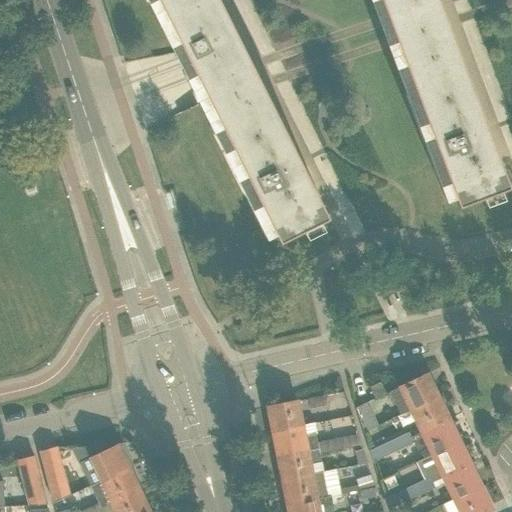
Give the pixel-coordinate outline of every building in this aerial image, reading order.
[(326,215),(218,0),(146,0),(186,78),(265,236),(273,231),(278,240),(301,228),(306,237),(323,228),(318,219),(326,215)] [(508,186),(490,138),(461,63),(446,22),(438,1),(437,0),(369,0),(378,22),(385,42),(444,199),(453,196),(457,205),(482,196),(485,205),(503,198),(499,189),(508,186)] [(408,412),(437,398),(426,374),(389,392),(400,415),(408,412)] [(374,398),(385,393),(380,382),(369,387),(374,398)] [(310,408),(325,405),(323,395),(308,399),(310,408)] [(419,434),(448,421),(437,398),(408,412),(418,433),(419,434)] [(273,432),(301,426),(296,401),(268,407),(273,432)] [(367,402),(353,408),(360,424),(363,432),(378,426),(374,418),(367,402)] [(429,456),(459,443),(448,421),(419,434),(418,433),(411,437),(413,442),(412,442),(416,450),(424,446),(429,456)] [(315,434),(303,436),(301,426),(273,432),(278,456),(318,448),(319,448),(320,453),(337,450),(335,444),(333,445),(331,439),(317,442),(315,434)] [(413,442),(411,437),(408,432),(395,438),(395,439),(398,443),(395,445),(397,450),(412,442),(413,442)] [(359,439),(349,441),(348,436),(331,439),(333,445),(335,444),(337,450),(361,445),(359,439)] [(398,443),(395,439),(395,438),(379,446),(384,456),(397,450),(395,445),(398,443)] [(440,478),(469,465),(459,443),(429,456),(433,465),(425,469),(429,477),(432,482),(440,478)] [(127,453),(121,454),(117,445),(91,457),(102,480),(128,468),(132,463),(127,453)] [(283,481),(322,472),(318,448),(278,456),(283,481)] [(53,503),(69,495),(61,465),(44,470),(53,503)] [(469,465),(440,478),(451,500),(480,487),(469,465)] [(138,491),(128,468),(102,480),(90,485),(98,503),(100,508),(138,491)] [(327,497),(326,492),(322,472),(283,481),(287,505),(327,497)] [(423,480),(414,484),(416,490),(420,488),(422,494),(434,488),(432,482),(429,477),(423,480)] [(27,506),(46,505),(39,479),(21,480),(27,506)] [(420,488),(416,490),(414,484),(401,490),(406,501),(422,494),(420,488)] [(339,489),(326,492),(327,497),(330,496),(341,494),(344,493),(358,491),(358,490),(357,485),(343,488),(339,489)] [(485,511),(491,510),(480,487),(451,500),(451,501),(443,505),(446,511),(485,511)] [(148,511),(138,491),(100,508),(102,511),(148,511)] [(333,511),(331,501),(330,496),(327,497),(287,505),(288,511),(333,511)] [(86,511),(102,511),(100,508),(98,503),(85,509),(86,511)]
